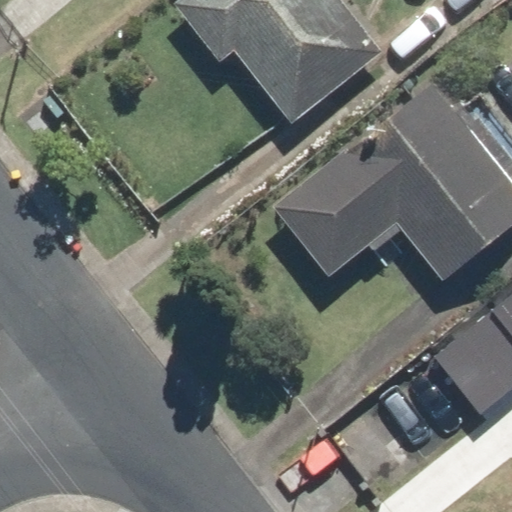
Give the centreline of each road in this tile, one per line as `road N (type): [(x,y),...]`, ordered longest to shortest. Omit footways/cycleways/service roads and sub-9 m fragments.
road 1 (residential): [(98,365),(214,511)]
road 2 (residential): [(0,241),(98,365)]
road 3 (residential): [(0,446),(98,365)]
